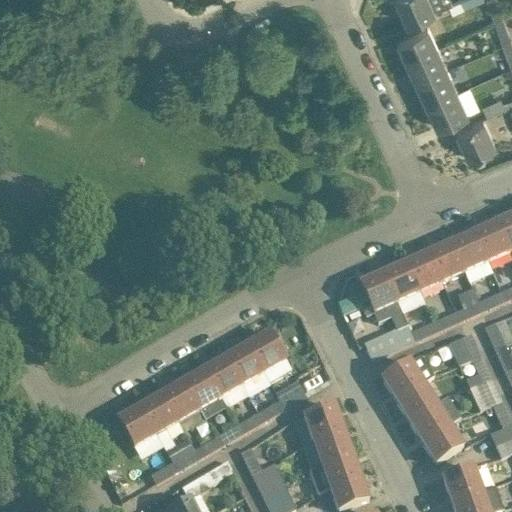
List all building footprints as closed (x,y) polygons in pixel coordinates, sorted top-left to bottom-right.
[(392,0),(389,2),(395,14),(400,11),(406,24),(433,11),(428,0),(392,0)] [(464,0),(450,7),(453,15),(484,0),(464,0)] [(486,0),(494,21),(501,19),(494,0),(486,0)] [(494,21),(502,44),(509,41),(501,19),(494,21)] [(396,40),(406,62),(436,48),(426,26),(396,40)] [(502,44),(510,68),(511,67),(511,49),(509,41),(502,44)] [(406,62),(416,84),(446,70),(436,48),(406,62)] [(511,67),(510,68),(511,72),(511,89),(500,95),(501,99),(484,107),(488,116),(511,105),(511,67)] [(416,84),(426,106),(456,92),(446,70),(416,84)] [(456,92),(426,106),(436,128),(467,114),(456,92)] [(483,119),(473,123),(455,131),(467,158),(495,146),(483,119)] [(511,218),(496,225),(510,256),(511,254),(511,218)] [(496,225),(473,236),(487,266),(510,256),(496,225)] [(473,236),(451,246),(464,276),(487,266),(473,236)] [(451,246),(428,256),(442,286),(464,276),(451,246)] [(428,256),(406,266),(419,296),(442,286),(428,256)] [(16,257),(12,266),(34,274),(38,265),(16,257)] [(406,266),(383,276),(397,306),(419,296),(406,266)] [(383,276),(360,287),(364,295),(369,307),(369,308),(373,316),(374,316),(379,327),(391,321),(397,333),(402,330),(402,331),(407,328),(401,316),(397,306),(383,276)] [(511,290),(500,295),(504,305),(511,301),(511,290)] [(463,312),(455,315),(459,325),(483,314),(479,305),(473,293),(457,299),(463,312)] [(500,295),(479,305),(483,314),(504,305),(500,295)] [(343,316),(361,310),(357,299),(339,305),(343,316)] [(369,307),(361,310),(365,319),(373,316),(369,308),(369,307)] [(455,315),(432,325),(436,335),(459,325),(455,315)] [(432,325),(410,335),(414,345),(436,335),(432,325)] [(485,331),(495,354),(505,349),(495,327),(485,331)] [(414,345),(410,335),(407,328),(402,331),(402,330),(397,333),(364,348),(371,364),(414,345)] [(269,336),(247,348),(264,377),(265,376),(270,385),(291,373),(286,364),(269,336)] [(459,370),(472,364),(482,359),(472,337),(449,348),(459,370)] [(495,354),(506,376),(511,373),(511,346),(505,349),(495,354)] [(247,348),(226,361),(242,389),(264,377),(247,348)] [(467,384),(471,392),(492,382),(482,359),(472,364),(478,378),(467,384)] [(395,404),(423,387),(432,381),(420,360),(410,366),(409,365),(382,383),(395,404)] [(226,361),(204,373),(221,402),(242,389),(226,361)] [(204,373),(183,386),(205,424),(226,412),(221,402),(204,373)] [(480,415),(493,409),(503,405),(492,382),(471,392),(470,393),(480,415)] [(275,397),(280,404),(284,413),(306,400),(297,385),(275,397)] [(183,386),(161,398),(178,426),(183,436),(205,424),(183,386)] [(395,404),(408,425),(436,408),(423,387),(395,404)] [(157,438),(173,465),(178,474),(200,461),(195,453),(189,442),(175,449),(166,433),(178,426),(161,398),(140,410),(156,439),(157,438)] [(408,425),(422,446),(449,429),(461,421),(448,401),(436,409),(436,408),(408,425)] [(258,417),(263,425),(284,413),(280,404),(258,417)] [(490,438),(495,450),(511,442),(511,425),(503,405),(493,409),(503,432),(490,438)] [(303,420),(312,444),(343,433),(334,409),(303,420)] [(134,451),(156,439),(140,410),(118,423),(134,451)] [(236,429),(241,437),(263,425),(258,417),(236,429)] [(215,441),(220,450),(241,437),(236,429),(215,441)] [(449,429),(422,446),(435,467),(462,450),(449,429)] [(312,444),(320,467),(351,456),(343,433),(312,444)] [(195,453),(200,461),(220,450),(215,441),(195,453)] [(511,457),(511,442),(495,450),(501,463),(511,457)] [(241,456),(252,479),(262,474),(251,451),(241,456)] [(320,497),(328,491),(360,479),(351,456),(320,467),(311,474),(320,497)] [(178,474),(173,465),(150,478),(155,487),(178,474)] [(171,511),(207,511),(200,498),(210,492),(209,490),(234,476),(228,465),(182,491),(188,504),(171,511)] [(442,482),(451,506),(482,495),(495,490),(486,467),(473,472),(473,471),(461,475),(442,482)] [(252,479),(263,501),(284,490),(274,469),(262,474),(252,479)] [(360,479),(328,491),(335,511),(344,511),(368,503),(360,479)] [(263,501),(268,511),(295,511),(284,490),(263,501)] [(451,506),(452,511),(503,511),(495,490),(482,495),(451,506)]
